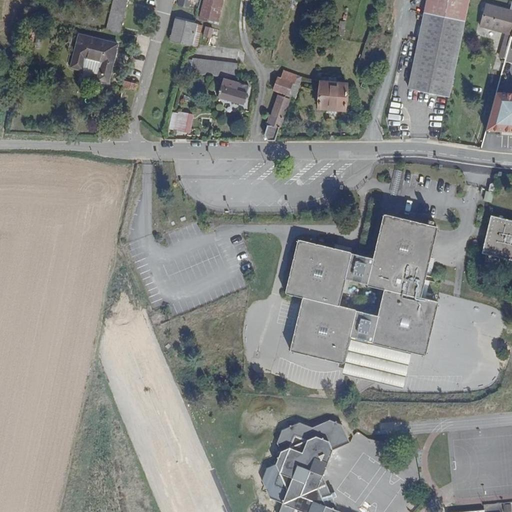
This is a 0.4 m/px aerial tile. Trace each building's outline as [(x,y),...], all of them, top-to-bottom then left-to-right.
[(119,33),(127,0),(112,0),(107,26),(106,30),(119,33)] [(202,0),(198,20),(218,25),(223,0),(202,0)] [(463,22),(467,4),(452,0),(425,0),(423,14),(463,22)] [(487,5),(486,8),(506,14),(507,10),(487,5)] [(481,27),(511,34),(511,33),(511,22),(504,20),(506,14),(486,8),(481,27)] [(408,89),(448,97),(463,22),(423,14),(408,89)] [(175,19),(169,41),(191,46),(197,24),(175,19)] [(197,46),(202,25),(198,24),(193,45),(197,46)] [(205,27),(203,36),(209,38),(212,28),(205,27)] [(107,83),(114,55),(117,44),(78,35),(75,46),(70,67),(81,70),(84,59),(96,62),(100,63),(96,80),(107,83)] [(505,57),(508,36),(503,35),(500,56),(505,57)] [(192,58),(190,72),(235,77),(237,63),(192,58)] [(289,96),(296,75),(283,71),(280,78),(276,77),(272,90),(289,96)] [(301,77),(296,75),(289,96),(295,98),(301,77)] [(223,78),(217,97),(242,105),(248,85),(223,78)] [(319,81),(318,109),(345,111),(346,83),(319,81)] [(136,86),(124,83),(122,88),(135,91),(136,86)] [(511,93),(497,92),(487,131),(511,131),(511,93)] [(266,128),(278,129),(288,99),(278,96),(271,116),(270,115),(266,128)] [(178,113),(175,130),(189,133),(192,116),(178,113)] [(266,140),(274,140),(278,129),(266,128),(264,135),(266,140)] [(302,297),(289,351),(342,363),(349,338),(425,355),(437,301),(420,297),(436,226),(383,214),(372,256),(297,239),(284,293),(302,297)] [(511,220),(491,216),(482,252),(511,259),(511,220)] [(411,354),(351,341),(349,350),(409,364),(411,354)] [(408,367),(348,354),(346,363),(406,377),(408,367)] [(405,380),(345,367),(343,376),(403,390),(405,380)] [(278,511),(340,511),(338,511),(322,475),(332,450),(349,442),(341,425),(330,420),(312,429),(299,423),(281,431),(276,442),(280,451),(275,464),(266,468),(261,480),(269,498),(282,503),(278,511)]
